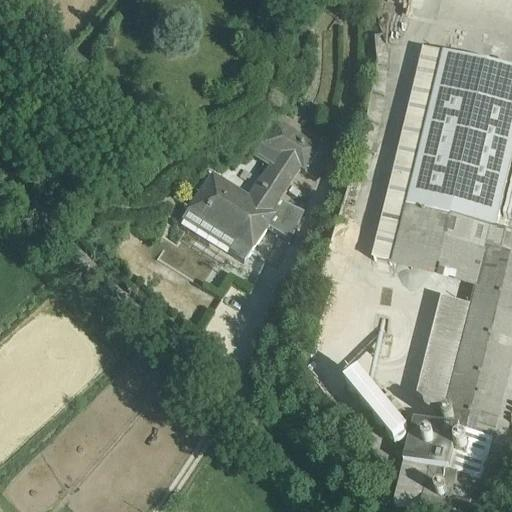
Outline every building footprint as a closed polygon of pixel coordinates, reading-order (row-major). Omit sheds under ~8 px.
[(444,441),(417,435),(410,469),(399,511),(496,511),(504,481),(501,480),(511,433),(511,237),(497,234),(511,168),(511,74),(425,54),(376,269),(395,274),(404,236),(487,254),(473,313),(443,306),(419,411),(449,418),(444,441)] [(142,140),(113,113),(102,125),(131,152),(142,140)] [(270,167),(249,201),(212,177),(183,223),(184,224),(186,220),(233,250),(236,245),(251,255),(267,231),(276,236),(289,242),(288,243),(290,244),(303,215),(288,209),(279,203),(300,169),(306,173),(321,149),(277,120),(254,156),(270,167)] [(321,149),(306,173),(316,179),(320,172),(327,156),(327,153),(321,149)] [(417,435),(386,398),(378,405),(375,405),(363,390),(348,402),(404,470),(408,466),(410,469),(417,435)]
